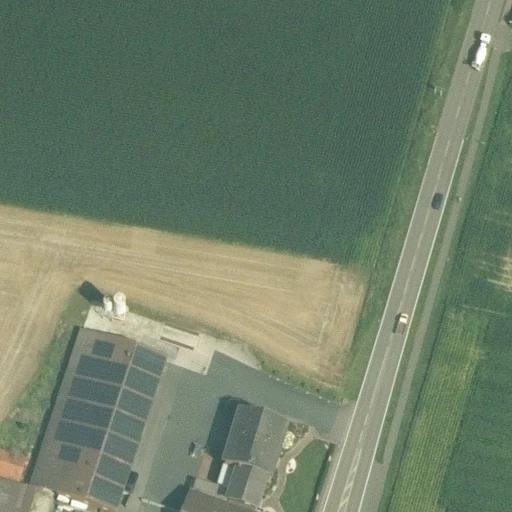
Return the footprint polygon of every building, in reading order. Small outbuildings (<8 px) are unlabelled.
[(117,511),(166,363),(81,335),(31,490),(98,511),(117,511)] [(286,432),(241,418),(224,472),(238,476),(232,496),(227,511),(256,511),(265,484),(269,486),(270,484),(268,484),(275,461),(277,462),(286,432)] [(0,480),(19,483),(24,458),(0,454),(0,480)] [(238,476),(224,472),(219,489),(222,493),(232,496),(238,476)] [(0,493),(0,511),(33,511),(33,500),(27,501),(22,495),(15,492),(8,491),(0,493)] [(227,511),(189,499),(184,511),(227,511)]
